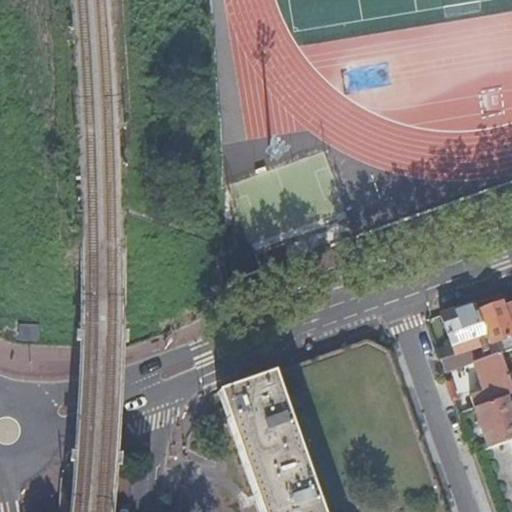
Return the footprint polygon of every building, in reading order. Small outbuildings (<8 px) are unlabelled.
[(345,70),(345,88),(386,87),(386,69),(345,70)] [(477,314),(488,346),(511,338),(511,332),(504,310),(503,305),(489,310),(477,314)] [(456,312),(440,317),(455,357),(481,348),(483,355),(488,353),(486,347),(488,346),(477,314),(474,306),(456,312)] [(283,364),(334,511),(443,511),(421,447),(396,379),(387,354),(365,342),(283,364)] [(455,357),(460,370),(479,363),(492,358),(490,350),(488,346),(486,347),(488,353),(483,355),(481,348),(455,357)] [(490,350),(492,358),(500,355),(497,347),(490,350)] [(511,351),(500,355),(511,388),(511,351)] [(492,358),(479,363),(489,392),(471,399),(475,410),(505,399),(511,396),(511,388),(500,355),(492,358)] [(334,511),(283,364),(217,389),(229,425),(256,505),(258,511),(334,511)] [(475,410),(474,410),(488,451),(511,442),(511,411),(510,412),(505,399),(475,410)] [(73,466),(72,470),(113,473),(113,470),(116,470),(117,456),(115,456),(115,451),(74,449),(73,454),(71,454),(70,466),(73,466)]
